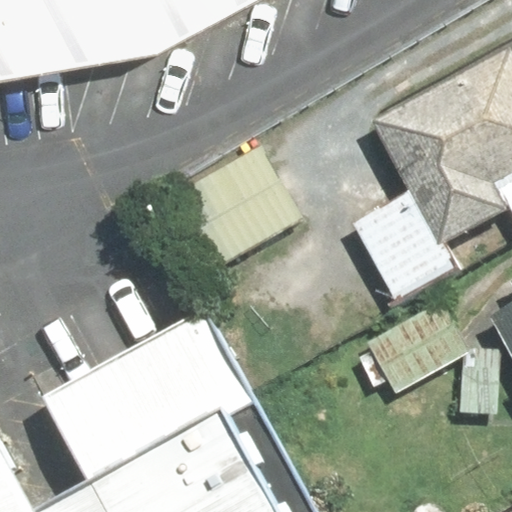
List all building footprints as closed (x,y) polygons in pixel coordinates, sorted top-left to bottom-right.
[(0,0),(0,77),(179,47),(261,0),(0,0)] [(356,231),(400,310),(468,273),(451,243),(505,213),(490,185),(511,173),(511,78),(499,54),(362,129),(404,205),(356,231)] [(254,160),(183,199),(221,267),(292,228),(254,160)] [(371,349),(398,399),(459,365),(458,416),(498,417),(502,353),(469,353),(444,309),(371,349)] [(511,310),(487,324),(502,353),(511,371),(511,310)] [(289,511),(236,411),(45,511),(21,511),(0,471),(0,511),(289,511)]
